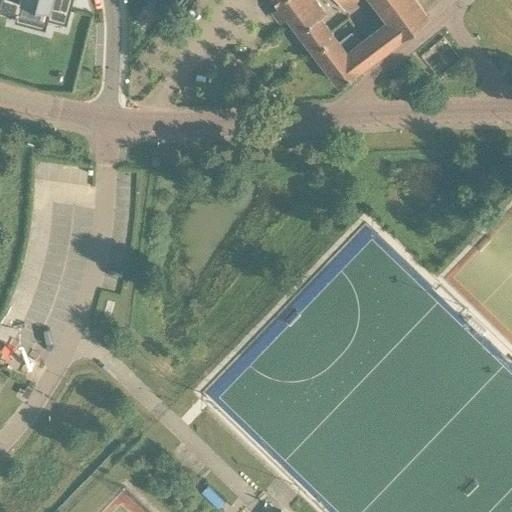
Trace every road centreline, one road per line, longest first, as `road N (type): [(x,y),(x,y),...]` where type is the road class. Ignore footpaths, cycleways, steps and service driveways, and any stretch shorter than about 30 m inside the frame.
road 1 (residential): [(42,398),(76,332),(101,245),(108,118)]
road 2 (unclassified): [(108,118),(342,112)]
road 3 (residential): [(342,112),(511,110)]
road 4 (residential): [(342,112),(367,79),(447,18)]
